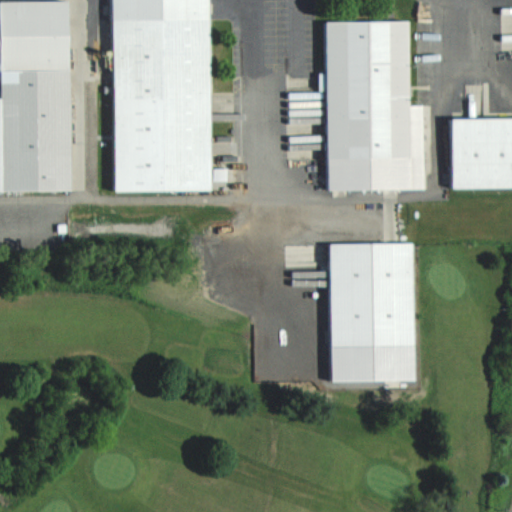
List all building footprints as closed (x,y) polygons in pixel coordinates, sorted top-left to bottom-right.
[(0,0),(65,0),(67,190),(0,190),(0,0)] [(107,0),(110,189),(206,188),(203,0),(107,0)] [(320,20),(322,189),(419,187),(418,104),(404,104),(403,19),(320,20)] [(511,117),(446,118),(447,187),(511,186),(511,117)] [(406,241),(408,379),(325,380),(324,242),(406,241)]
